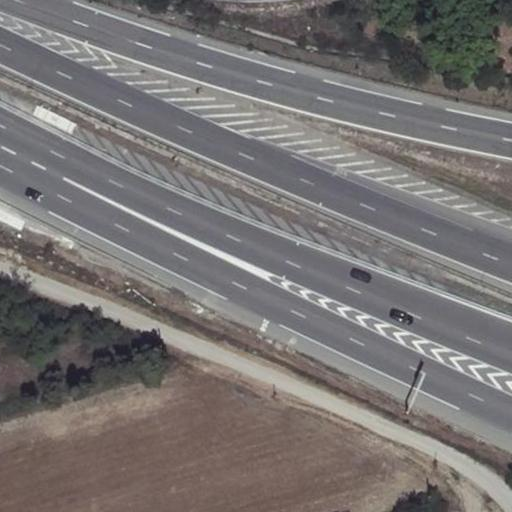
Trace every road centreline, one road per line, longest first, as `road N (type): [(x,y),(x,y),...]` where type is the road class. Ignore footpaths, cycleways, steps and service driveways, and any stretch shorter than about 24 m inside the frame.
road 1 (motorway): [(0,161),(275,303),(511,410)]
road 2 (motorway): [(0,105),(433,316),(511,346)]
road 3 (unclassified): [(0,270),(456,460),(511,503)]
road 4 (motorway): [(511,259),(337,193),(0,44)]
road 5 (motorway): [(511,139),(378,113),(162,53),(18,0)]
